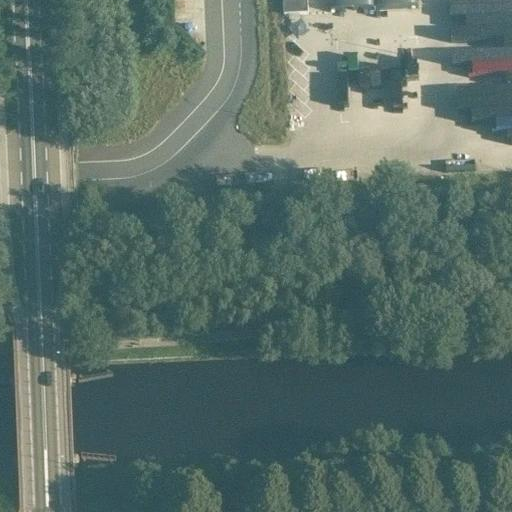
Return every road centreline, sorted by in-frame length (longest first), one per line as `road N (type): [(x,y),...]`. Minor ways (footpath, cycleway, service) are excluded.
road 1 (track): [(0,350),(188,343),(511,278)]
road 2 (secondary): [(46,511),(24,0)]
